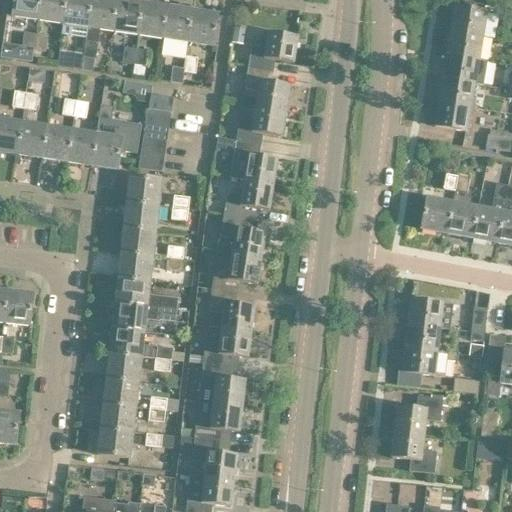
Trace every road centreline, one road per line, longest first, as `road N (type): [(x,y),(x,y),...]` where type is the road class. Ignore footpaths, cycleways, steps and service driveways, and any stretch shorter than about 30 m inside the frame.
road 1 (residential): [(0,474),(42,479),(67,265),(0,257)]
road 2 (tertiary): [(327,245),(297,511)]
road 3 (tertiary): [(331,511),(360,250)]
road 4 (tertiary): [(360,250),(381,0)]
road 5 (tertiary): [(349,0),(327,245)]
road 6 (residential): [(511,280),(360,250)]
